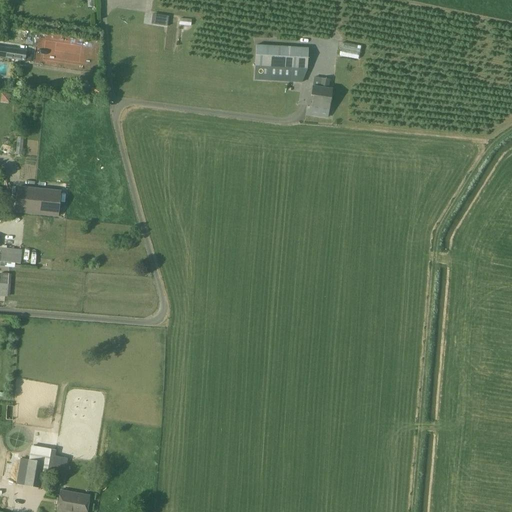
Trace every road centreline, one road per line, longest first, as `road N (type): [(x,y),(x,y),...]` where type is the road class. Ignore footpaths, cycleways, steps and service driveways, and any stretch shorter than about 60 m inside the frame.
road 1 (unclassified): [(0,311),(157,321),(162,297),(113,106),(265,119)]
road 2 (track): [(417,511),(440,246),(492,144),(511,130)]
